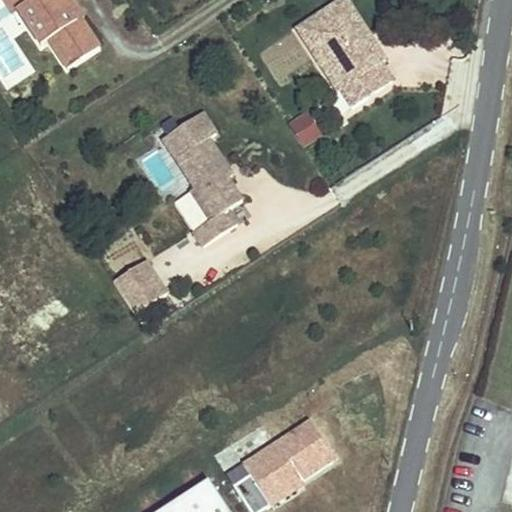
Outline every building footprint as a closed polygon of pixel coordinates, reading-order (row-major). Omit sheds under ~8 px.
[(18,12),(25,6),(21,0),(2,0),(13,15),(18,12)] [(76,55),(80,61),(100,48),(81,20),(78,22),(62,0),(21,0),(25,6),(18,12),(41,47),(49,41),(64,63),(76,55)] [(85,18),(72,0),(62,0),(78,22),(81,20),(85,18)] [(386,63),(375,46),(368,51),(362,42),(370,38),(344,0),(339,0),(297,29),(340,93),(345,90),(357,82),(369,100),(393,83),(382,66),(386,63)] [(362,42),(368,51),(375,46),(370,38),(362,42)] [(68,70),(80,61),(76,55),(64,63),(68,70)] [(357,82),(345,90),(356,108),(369,100),(357,82)] [(204,248),(238,226),(228,212),(243,202),(229,180),(222,171),(227,168),(210,141),(217,136),(203,115),(164,141),(196,190),(192,193),(211,222),(194,233),(204,248)] [(302,146),(318,135),(306,117),(290,128),(302,146)] [(161,155),(149,160),(157,181),(170,176),(161,155)] [(222,171),(229,180),(234,177),(227,168),(222,171)] [(136,317),(168,295),(147,263),(114,284),(136,317)] [(148,316),(139,322),(146,332),(154,326),(148,316)] [(249,511),(263,511),(297,490),(295,487),(335,461),(311,423),(244,467),(250,477),(234,488),(249,511)]
